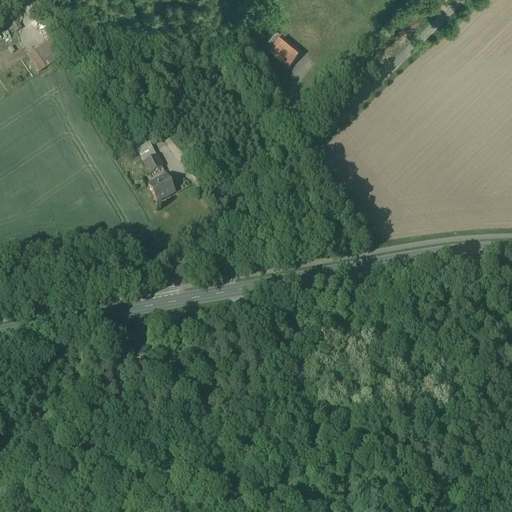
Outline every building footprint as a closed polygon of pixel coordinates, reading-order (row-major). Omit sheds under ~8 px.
[(13,25),(16,32),(23,30),(20,22),(13,25)] [(280,38),(268,52),(290,70),(302,56),(280,38)] [(54,40),(30,56),(42,73),(66,57),(54,40)] [(210,75),(205,71),(201,76),(206,79),(210,75)] [(133,132),(118,143),(122,148),(137,137),(133,132)] [(149,144),(137,151),(144,164),(156,157),(149,144)] [(156,157),(144,164),(150,176),(162,169),(156,157)] [(166,177),(148,187),(157,204),(175,194),(166,177)]
